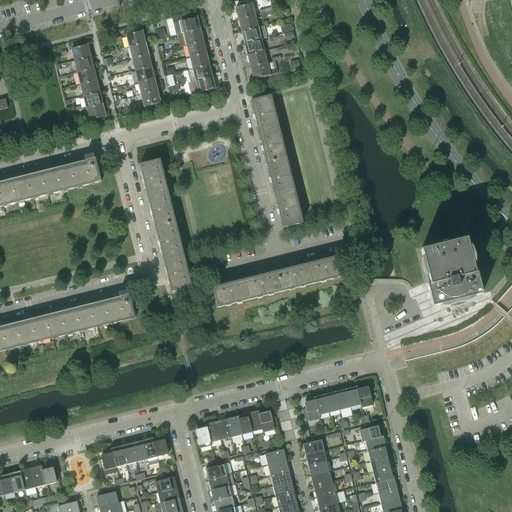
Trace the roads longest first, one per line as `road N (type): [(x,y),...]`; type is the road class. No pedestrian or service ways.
road 1 (residential): [(119,138),(153,275),(0,315)]
road 2 (residential): [(175,413),(383,360)]
road 3 (secondary): [(454,157),(407,91),(363,0)]
road 4 (residential): [(0,457),(175,413)]
road 5 (residential): [(420,511),(383,360)]
road 6 (residential): [(277,255),(240,107)]
road 7 (residential): [(119,138),(240,107)]
road 8 (residential): [(0,168),(119,138)]
